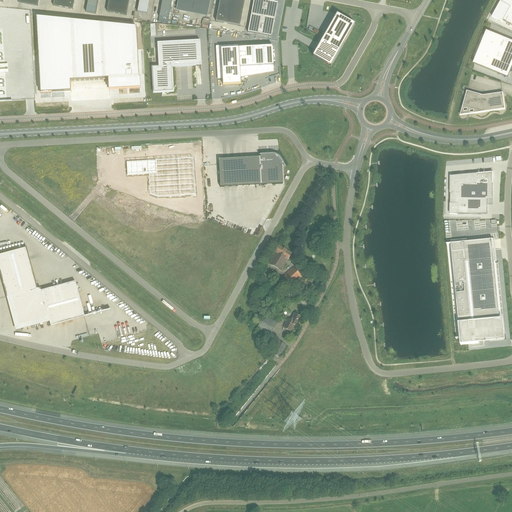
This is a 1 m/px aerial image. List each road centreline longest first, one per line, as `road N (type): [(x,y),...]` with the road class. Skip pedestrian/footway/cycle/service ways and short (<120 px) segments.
road 1 (motorway): [(511,431),(370,443),(237,442),(126,432),(0,407)]
road 2 (unclassified): [(0,120),(225,107),(288,88),(339,84),(371,34),(377,8)]
road 3 (motorway): [(127,450),(341,461),(511,446)]
road 4 (secondary): [(361,106),(311,99),(230,120),(0,134)]
road 5 (unclassified): [(162,511),(300,336),(334,271),(337,245),(347,245)]
road 6 (unclassified): [(183,511),(213,502),(336,498),(511,473)]
road 7 (unclassified): [(0,145),(277,129),(308,159)]
road 8 (unclassified): [(210,338),(5,169),(0,145)]
road 9 (unclassified): [(511,360),(375,370),(353,304),(347,245)]
road 10 (unclassified): [(0,195),(184,355)]
road 11 (unclassified): [(308,159),(210,338)]
road 12 (unclassified): [(184,355),(164,366),(143,364),(0,336)]
road 13 (motorway): [(0,427),(127,450)]
road 14 (motorway): [(0,445),(127,450)]
road 15 (secondary): [(388,119),(441,139),(511,132)]
